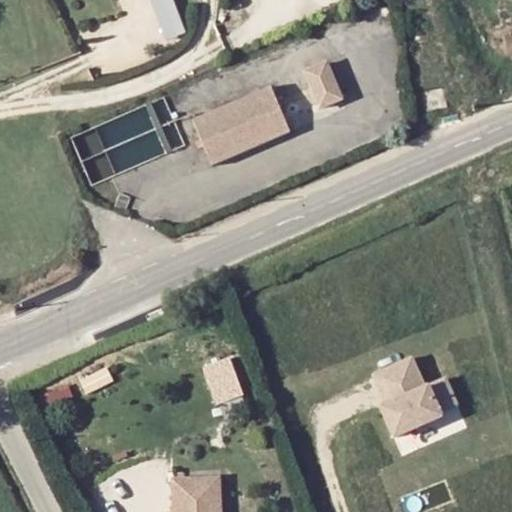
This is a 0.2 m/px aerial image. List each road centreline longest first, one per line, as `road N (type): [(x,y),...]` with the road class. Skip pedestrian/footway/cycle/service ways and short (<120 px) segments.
road 1 (secondary): [(511,121),(0,348)]
road 2 (unknown): [(0,114),(99,100),(174,71),(201,35),(208,0)]
